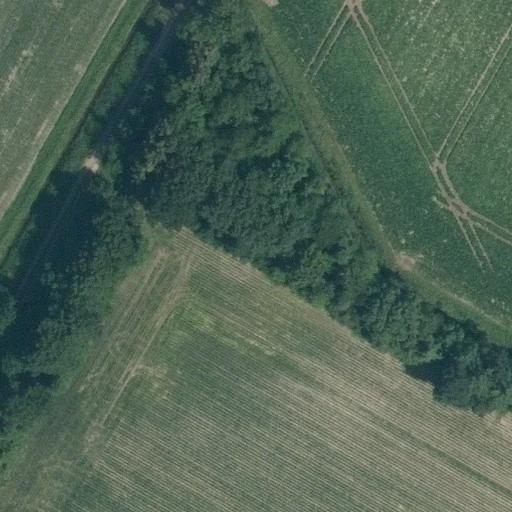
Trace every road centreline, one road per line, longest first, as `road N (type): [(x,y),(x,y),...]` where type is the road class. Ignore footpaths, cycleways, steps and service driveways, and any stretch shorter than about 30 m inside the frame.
road 1 (track): [(511,338),(434,292),(406,262),(258,0)]
road 2 (track): [(0,341),(194,0)]
